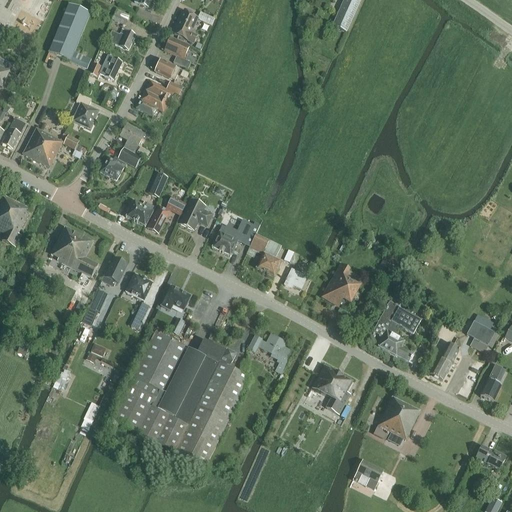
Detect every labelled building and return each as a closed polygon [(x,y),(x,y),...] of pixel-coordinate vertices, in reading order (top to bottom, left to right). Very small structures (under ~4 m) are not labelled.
[(135,0),(134,4),(149,10),(152,0),(135,0)] [(361,0),(344,0),(333,26),(347,32),(361,0)] [(69,5),(49,54),(71,64),(75,53),(91,15),(69,5)] [(117,10),(112,20),(125,26),(130,16),(117,10)] [(193,34),(198,21),(199,20),(183,13),(173,35),(194,45),(198,37),(193,34)] [(136,37),(122,30),(120,36),(112,32),(107,42),(129,52),(136,37)] [(193,63),(185,60),(190,49),(171,40),(166,50),(179,57),(176,63),(190,69),(193,63)] [(75,53),(71,64),(87,71),(92,60),(75,53)] [(108,57),(100,74),(114,81),(123,64),(108,57)] [(0,88),(2,89),(7,78),(10,73),(13,67),(0,60),(0,88)] [(162,62),(156,74),(174,83),(180,71),(162,62)] [(93,64),(88,74),(90,75),(97,78),(102,68),(94,65),(93,64)] [(135,109),(149,117),(153,119),(158,111),(163,114),(173,96),(150,82),(135,109)] [(179,97),(183,89),(170,83),(167,91),(179,97)] [(80,105),(72,122),(90,130),(98,113),(89,108),(92,101),(80,96),(76,103),(80,105)] [(13,150),(26,126),(15,120),(2,144),(13,150)] [(136,154),(145,136),(127,126),(121,138),(129,142),(126,148),(136,154)] [(37,163),(50,137),(37,129),(23,156),(37,163)] [(50,137),(37,163),(50,169),(63,144),(50,137)] [(83,155),(84,156),(87,151),(78,146),(79,143),(69,137),(64,145),(75,151),(73,156),(80,160),(83,155)] [(140,148),(137,154),(146,159),(149,153),(140,148)] [(101,173),(117,183),(125,168),(122,167),(124,163),(136,170),(142,159),(124,149),(118,160),(115,158),(113,161),(109,159),(101,173)] [(149,195),(159,200),(168,179),(158,175),(149,195)] [(223,190),(225,185),(219,182),(216,187),(223,190)] [(2,197),(0,201),(0,231),(5,235),(2,242),(12,247),(15,248),(21,237),(17,236),(30,211),(2,197)] [(181,216),(186,207),(172,199),(167,209),(181,216)] [(207,228),(213,217),(203,212),(205,208),(191,201),(179,226),(194,232),(198,224),(207,228)] [(145,227),(153,212),(147,209),(148,206),(144,203),(142,206),(135,202),(127,218),(145,227)] [(223,207),(220,214),(225,216),(228,209),(223,207)] [(159,235),(170,213),(161,208),(150,230),(159,235)] [(239,243),(250,248),(256,235),(260,227),(255,224),(254,226),(243,221),(238,232),(227,227),(226,229),(224,228),(214,249),(232,257),(239,243)] [(66,228),(51,257),(57,261),(57,262),(70,269),(73,265),(77,273),(82,275),(90,280),(91,278),(98,266),(85,259),(93,243),(66,228)] [(281,248),(256,235),(250,248),(250,250),(263,256),(256,270),(275,279),(282,263),(276,259),(281,248)] [(289,245),(284,255),(291,258),(296,248),(289,245)] [(389,253),(389,254),(381,266),(391,272),(398,260),(389,253)] [(295,266),(299,257),(294,254),(290,264),(295,266)] [(105,279),(118,285),(128,266),(114,260),(105,279)] [(311,263),(308,269),(314,272),(317,266),(311,263)] [(334,280),(324,298),(340,307),(345,299),(351,303),(358,289),(343,281),(349,270),(342,266),(336,276),(334,280)] [(301,291),(308,278),(292,270),(284,287),(292,290),(293,287),(301,291)] [(145,303),(153,286),(136,278),(128,295),(145,303)] [(171,288),(161,308),(170,312),(173,307),(184,312),(191,298),(171,288)] [(89,309),(82,325),(89,328),(96,312),(100,314),(108,296),(100,292),(91,310),(89,309)] [(139,332),(150,309),(142,305),(131,328),(139,332)] [(415,336),(422,322),(390,306),(376,333),(386,339),(381,347),(411,363),(415,355),(403,349),(407,343),(397,338),(402,329),(415,336)] [(180,332),(190,338),(200,320),(190,314),(180,332)] [(467,336),(488,348),(495,334),(474,323),(467,336)] [(210,334),(216,336),(219,328),(214,325),(210,334)] [(158,329),(156,334),(162,337),(164,332),(158,329)] [(79,333),(76,338),(83,341),(86,335),(85,335),(79,333)] [(112,420),(205,467),(250,377),(230,367),(235,357),(204,342),(198,355),(188,350),(162,337),(156,334),(112,420)] [(259,349),(272,356),(271,358),(278,361),(277,364),(279,365),(275,373),(283,376),(294,353),(286,349),(288,344),(271,336),(267,344),(262,341),(262,340),(255,337),(248,350),(256,354),(259,349)] [(445,381),(462,351),(451,344),(434,375),(445,381)] [(106,349),(95,345),(91,353),(102,357),(106,349)] [(20,347),(17,353),(25,357),(28,350),(20,347)] [(89,355),(86,361),(94,365),(94,364),(97,359),(89,355)] [(241,365),(245,367),(249,357),(245,355),(241,365)] [(67,391),(69,366),(61,365),(58,390),(67,391)] [(501,388),(495,385),(502,370),(495,367),(480,398),(493,404),(501,388)] [(324,368),(312,390),(331,401),(326,410),(335,415),(339,417),(351,396),(347,394),(353,383),(343,378),(343,377),(335,373),(334,373),(324,368)] [(419,414),(392,401),(375,436),(386,441),(390,434),(405,442),(419,414)] [(84,421),(81,428),(88,432),(93,423),(100,408),(92,404),(83,421),(84,421)] [(258,414),(255,420),(261,423),(263,417),(258,414)] [(297,415),(289,431),(304,438),(311,422),(297,415)] [(344,432),(347,422),(339,419),(336,429),(344,432)] [(501,473),(508,459),(496,452),(493,457),(492,456),(493,453),(483,448),(475,463),(481,467),(483,461),(485,462),(484,464),(501,473)] [(357,483),(364,487),(373,492),(383,472),(362,461),(352,480),(357,483)] [(59,477),(64,479),(67,472),(62,469),(59,477)] [(498,511),(502,504),(492,499),(485,511),(498,511)]
